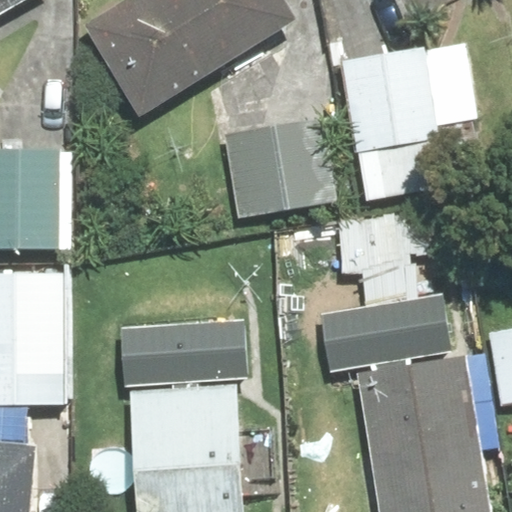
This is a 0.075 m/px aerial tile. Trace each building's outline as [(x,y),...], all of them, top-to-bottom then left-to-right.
[(0,0),(0,22),(41,0),(0,0)] [(304,0),(114,0),(86,16),(145,118),(316,20),(304,0)] [(484,40),(353,56),(371,201),(451,191),(444,130),(494,124),(484,40)] [(341,116),(229,130),(240,216),(352,202),(341,116)] [(87,141),(0,140),(0,250),(87,251),(87,141)] [(78,269),(0,267),(0,407),(75,409),(78,269)] [(511,323),(492,326),(501,406),(511,404),(511,323)] [(503,511),(486,356),(367,369),(383,511),(503,511)] [(266,511),(263,381),(140,385),(143,511),(266,511)] [(44,511),(47,442),(0,439),(0,511),(44,511)]
